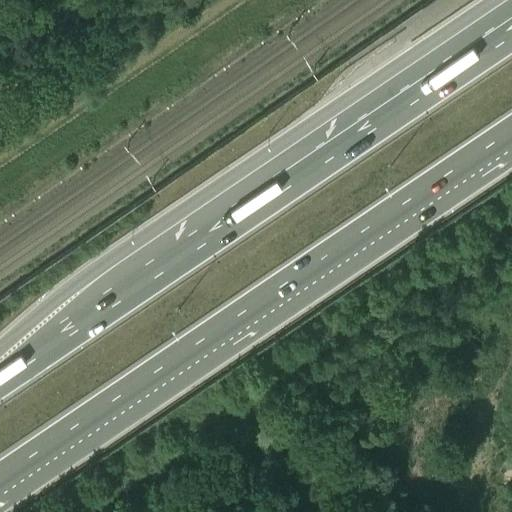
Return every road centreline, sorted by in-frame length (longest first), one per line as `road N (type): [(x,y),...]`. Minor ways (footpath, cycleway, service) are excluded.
road 1 (motorway): [(0,480),(511,134)]
road 2 (motorway): [(511,34),(0,380)]
road 3 (track): [(226,0),(0,157)]
